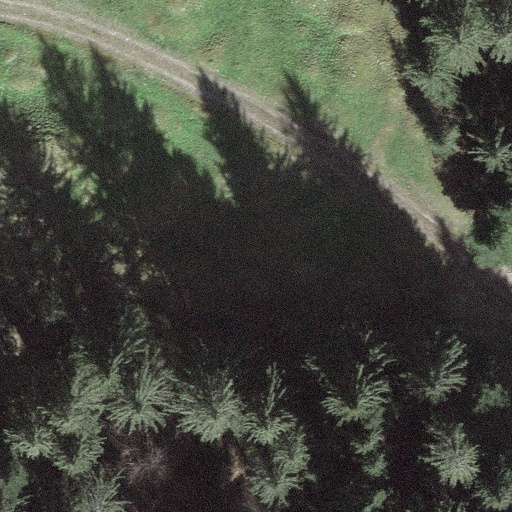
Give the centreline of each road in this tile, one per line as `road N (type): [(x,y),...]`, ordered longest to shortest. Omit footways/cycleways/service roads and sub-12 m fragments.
road 1 (track): [(0,3),(60,14),(158,50),(352,159),(511,297)]
road 2 (track): [(0,347),(179,213),(254,180),(352,159)]
